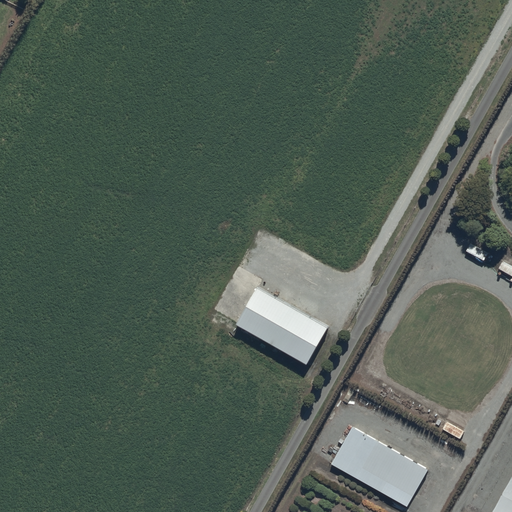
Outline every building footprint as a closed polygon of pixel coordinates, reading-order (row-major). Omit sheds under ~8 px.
[(470,242),(466,248),(484,258),(487,252),(470,242)] [(245,251),(237,246),(230,259),(238,264),(245,251)] [(511,264),(502,259),(498,267),(511,274),(511,264)] [(256,282),(236,319),(307,359),(328,322),(276,293),(280,285),(263,276),(259,284),(256,282)] [(428,466),(352,423),(331,460),(407,503),(428,466)] [(511,511),(511,474),(490,511),(511,511)]
